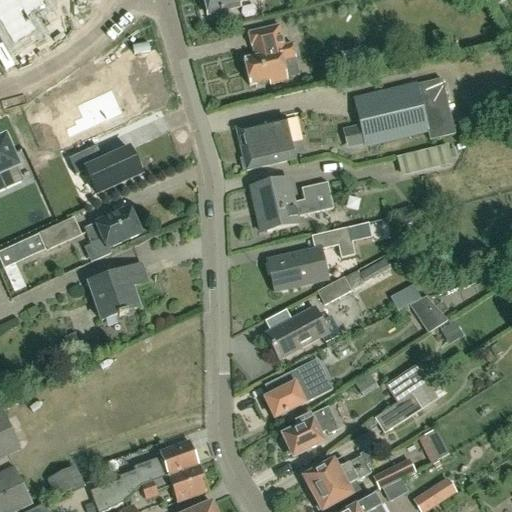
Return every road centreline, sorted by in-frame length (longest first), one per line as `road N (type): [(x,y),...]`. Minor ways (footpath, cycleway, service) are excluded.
road 1 (residential): [(260,511),(224,443),(213,163),(156,0)]
road 2 (residential): [(128,0),(53,67),(0,92)]
